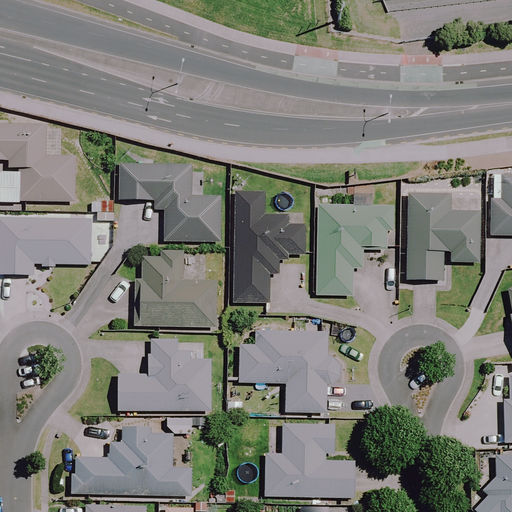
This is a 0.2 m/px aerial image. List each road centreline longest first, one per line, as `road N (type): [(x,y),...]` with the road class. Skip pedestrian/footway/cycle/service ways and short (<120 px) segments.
road 1 (secondary): [(0,11),(284,85),(405,98),(421,111)]
road 2 (secondary): [(421,111),(407,126),(350,131),(244,126),(0,64)]
road 3 (residential): [(419,442),(446,395),(448,347),(417,335),(392,357),(409,425)]
road 4 (residential): [(10,465),(72,366),(57,340),(39,334),(9,348),(4,378)]
